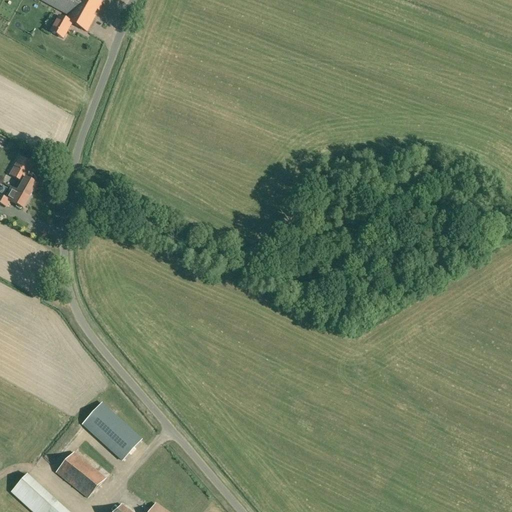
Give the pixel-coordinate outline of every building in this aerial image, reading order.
[(99,11),(103,3),(97,0),(39,0),(68,16),(66,20),(59,16),(50,32),(63,39),(72,24),(87,33),(96,17),(94,16),(97,10),(99,11)] [(23,183),(18,192),(11,188),(6,198),(0,195),(0,204),(7,208),(11,202),(17,205),(17,207),(21,209),(22,208),(24,209),(29,199),(37,185),(26,178),(34,164),(20,157),(10,176),(23,183)] [(142,440),(102,404),(82,425),(86,429),(84,430),(89,435),(90,433),(122,462),(142,440)] [(88,500),(106,479),(74,453),(56,474),(88,500)] [(33,511),(68,511),(28,474),(11,492),(33,511)]
